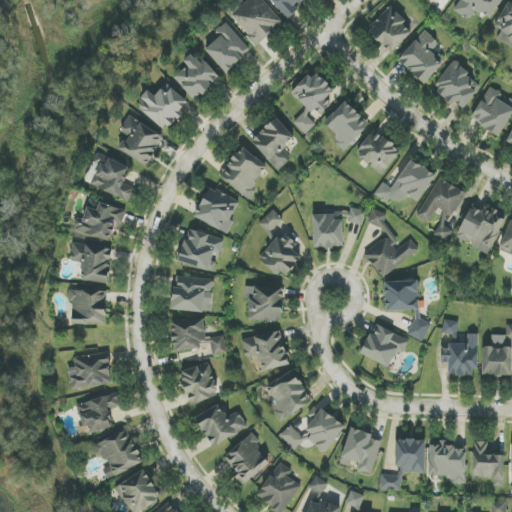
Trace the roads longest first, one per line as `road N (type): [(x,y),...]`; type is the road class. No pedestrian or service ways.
road 1 (residential): [(358,0),(210,127),(163,200),(139,287),(142,361),(165,434),(232,511)]
road 2 (residential): [(324,284),(320,345),(373,410),(511,410)]
road 3 (residential): [(511,180),(460,154),(378,84),(330,29)]
